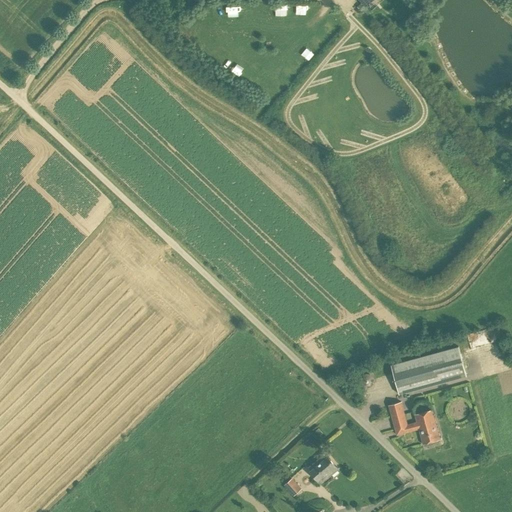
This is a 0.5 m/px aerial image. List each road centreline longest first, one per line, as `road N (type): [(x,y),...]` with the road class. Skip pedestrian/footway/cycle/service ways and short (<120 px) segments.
road 1 (unclassified): [(454,511),(18,99)]
road 2 (unclassified): [(18,99),(100,0)]
